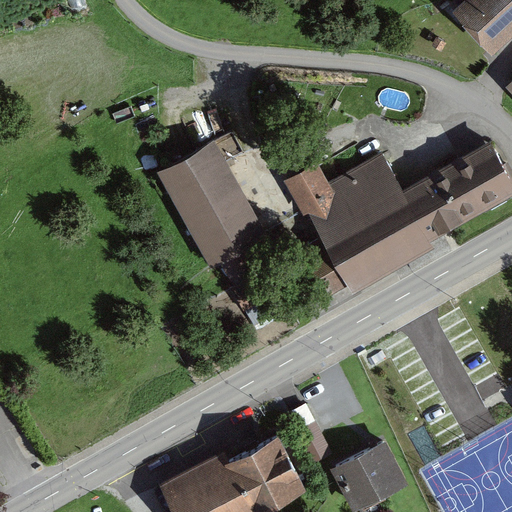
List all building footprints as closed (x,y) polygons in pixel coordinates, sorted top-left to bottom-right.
[(511,34),(511,0),(469,0),(465,3),(501,44),(511,34)] [(267,330),(511,193),(511,160),(499,136),(408,187),(388,151),(338,179),(327,161),(289,182),(325,246),(245,291),(267,330)] [(274,229),(222,137),(166,168),(218,260),(274,229)] [(308,452),(328,444),(312,401),(291,408),(308,452)] [(265,511),(315,488),(289,434),(173,489),(184,511),(265,511)] [(417,482),(395,439),(342,466),(364,509),(417,482)]
